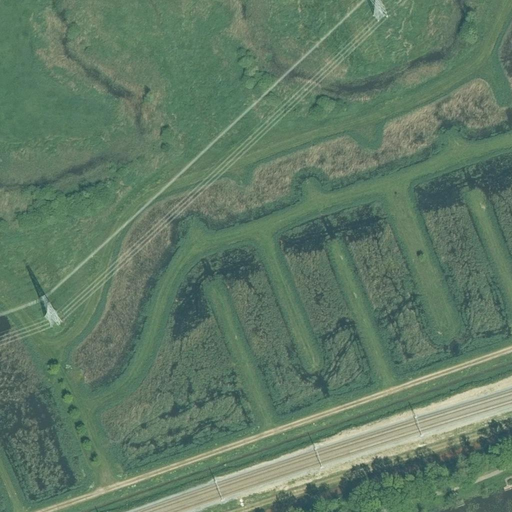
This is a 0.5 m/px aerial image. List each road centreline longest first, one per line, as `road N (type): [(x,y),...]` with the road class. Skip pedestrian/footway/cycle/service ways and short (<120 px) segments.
road 1 (track): [(511,0),(479,61),(450,82),(146,197),(120,223),(89,312),(52,353),(0,297)]
road 2 (track): [(511,140),(188,252),(130,381),(79,417)]
road 3 (track): [(511,349),(43,511)]
road 4 (track): [(52,353),(109,489)]
